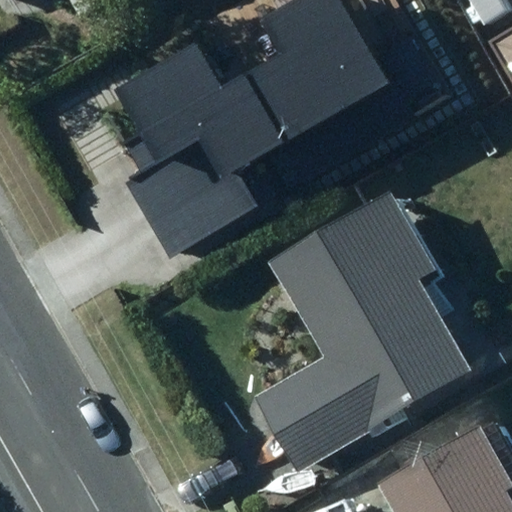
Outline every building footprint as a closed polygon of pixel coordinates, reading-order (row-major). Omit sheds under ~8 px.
[(471,0),(487,27),(509,14),(501,0),(471,0)] [(511,35),(498,43),(511,67),(511,35)] [(493,117),(444,148),(461,173),(497,150),(486,134),(499,126),(493,117)] [(336,363),(266,402),(309,480),(487,382),(435,286),(452,277),(409,200),(284,269),(336,363)] [(511,511),(511,454),(501,435),(399,493),(409,511),(511,511)]
